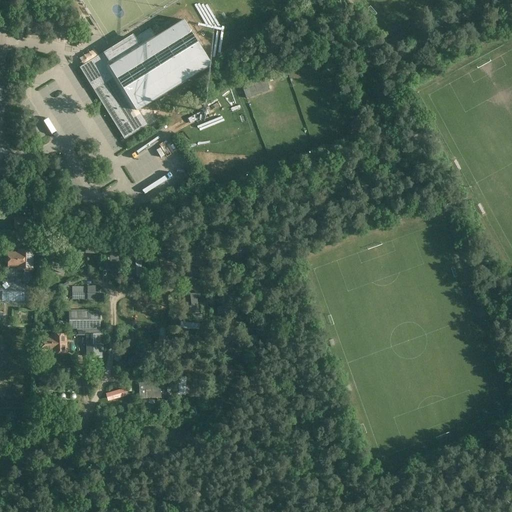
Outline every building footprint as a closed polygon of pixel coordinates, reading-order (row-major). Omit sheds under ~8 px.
[(183,20),(155,37),(150,28),(111,52),(109,50),(81,68),(118,127),(125,138),(128,135),(146,124),(137,110),(211,64),(207,58),(183,20)] [(264,77),(242,86),(246,99),(269,90),(264,77)] [(27,218),(15,218),(14,229),(27,229),(27,218)] [(206,246),(191,246),(192,268),(207,267),(206,246)] [(228,253),(234,253),(234,257),(242,257),(242,253),(247,253),(247,246),(228,246),(228,253)] [(74,251),(83,264),(88,260),(79,247),(74,251)] [(120,273),(118,247),(110,248),(111,274),(120,273)] [(173,249),(158,251),(162,274),(177,272),(173,249)] [(18,251),(18,253),(8,253),(8,268),(18,268),(18,270),(33,271),(34,251),(18,251)] [(142,254),(135,254),(137,278),(144,277),(142,254)] [(52,260),(48,267),(63,274),(66,266),(52,260)] [(92,292),(89,292),(89,287),(73,287),(72,300),(89,300),(89,301),(92,301),(92,292)] [(197,293),(190,294),(192,314),(199,313),(197,293)] [(238,305),(217,307),(217,314),(238,312),(238,305)] [(100,329),(100,312),(69,312),(69,329),(100,329)] [(234,340),(232,337),(233,336),(228,331),(210,349),(214,354),(221,347),(224,350),(234,340)] [(102,334),(86,334),(86,357),(103,357),(102,334)] [(52,337),(42,338),(43,353),(53,352),(53,354),(67,353),(67,335),(52,335),(52,337)] [(234,375),(232,374),(236,371),(232,366),(215,379),(218,384),(228,377),(230,378),(234,375)] [(160,383),(140,384),(140,395),(141,395),(141,398),(147,398),(147,395),(160,394),(160,383)] [(109,394),(111,401),(127,396),(125,390),(109,394)]
